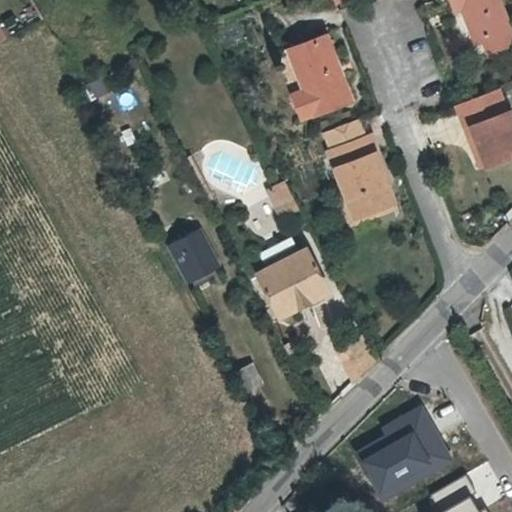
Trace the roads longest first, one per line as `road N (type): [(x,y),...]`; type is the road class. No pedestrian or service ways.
road 1 (residential): [(259,511),(467,283)]
road 2 (residential): [(467,283),(359,0)]
